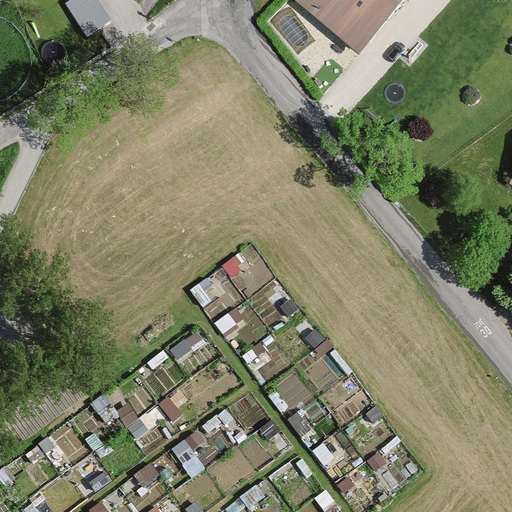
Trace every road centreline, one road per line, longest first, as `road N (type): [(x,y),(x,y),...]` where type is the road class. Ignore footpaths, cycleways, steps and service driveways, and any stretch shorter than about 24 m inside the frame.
road 1 (residential): [(205,0),(511,364)]
road 2 (unclassified): [(191,0),(0,134)]
